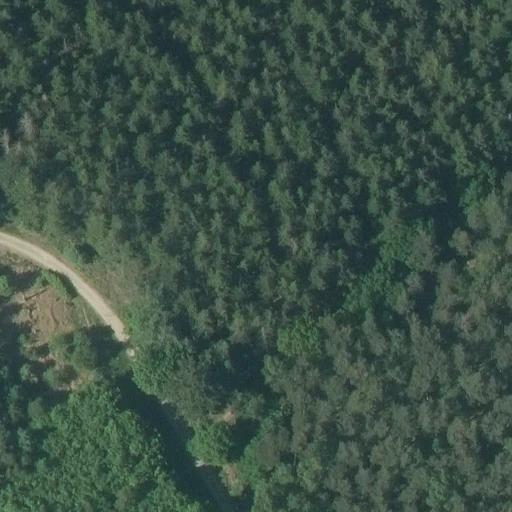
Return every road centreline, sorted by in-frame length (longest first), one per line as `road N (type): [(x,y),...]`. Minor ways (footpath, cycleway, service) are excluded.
road 1 (track): [(192,458),(511,175)]
road 2 (track): [(223,511),(97,310),(45,263),(0,242)]
